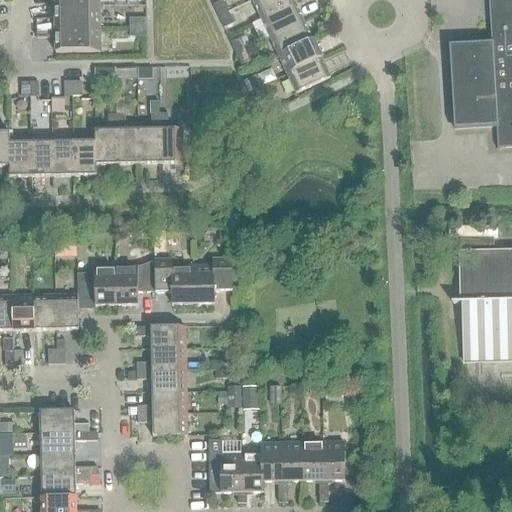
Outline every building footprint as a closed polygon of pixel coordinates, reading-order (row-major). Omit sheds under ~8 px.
[(53,0),(53,8),(98,7),(97,0),(53,0)] [(256,0),(251,2),(260,21),(294,5),(291,0),(256,0)] [(511,0),(487,0),(490,45),(448,47),(453,130),(495,128),(496,149),(511,148),(511,0)] [(217,18),(227,13),(222,2),(212,7),(217,18)] [(302,23),(294,5),(260,21),(269,39),(302,23)] [(98,7),(53,8),(54,54),(99,54),(98,7)] [(232,25),(227,13),(217,18),(223,29),(232,25)] [(128,20),(128,29),(146,29),(146,20),(128,20)] [(269,39),(277,58),(311,42),(302,23),(269,39)] [(128,29),(128,39),(145,38),(146,38),(146,29),(128,29)] [(239,39),(229,44),(234,55),(244,50),(239,39)] [(277,58),(286,76),(320,60),(311,42),(277,58)] [(250,62),(244,50),(234,55),(240,67),(250,62)] [(320,60),(286,76),(295,96),(329,80),(320,60)] [(94,69),(94,82),(113,82),(113,69),(94,69)] [(246,81),(252,92),(262,87),(256,76),(246,81)] [(72,97),(71,83),(63,83),(63,98),(72,97)] [(72,97),(80,97),(80,83),(71,83),(72,97)] [(28,98),(28,84),(20,84),(20,98),(28,98)] [(37,98),(37,84),(28,84),(28,98),(37,98)] [(267,99),(262,87),(252,92),(257,104),(267,99)] [(123,100),(115,100),(115,116),(124,116),(123,100)] [(158,103),(149,103),(150,115),(158,115),(158,103)] [(138,166),(159,166),(158,115),(150,115),(150,131),(137,132),(138,166)] [(158,115),(159,166),(181,165),(181,131),(167,131),(167,115),(158,115)] [(95,167),(116,166),(115,116),(106,116),(107,132),(93,132),(93,143),(94,143),(94,167),(95,167)] [(115,116),(116,166),(138,166),(137,132),(124,132),(124,116),(115,116)] [(8,145),(8,134),(0,134),(0,168),(7,169),(8,169),(8,145)] [(94,143),(93,143),(72,144),(73,178),(95,178),(95,167),(94,167),(94,143)] [(8,179),(30,179),(29,144),(8,145),(8,169),(7,169),(8,179)] [(29,144),(30,179),(51,179),(51,144),(29,144)] [(51,179),(73,178),(72,144),(51,144),(51,179)] [(219,231),(219,244),(228,244),(228,231),(219,231)] [(0,254),(10,254),(10,240),(0,240),(0,254)] [(54,241),(55,258),(76,258),(76,241),(54,241)] [(511,252),(457,254),(458,305),(461,305),(463,364),(511,362),(511,252)] [(210,268),(191,268),(192,306),(213,306),(213,293),(229,292),(228,259),(209,259),(210,268)] [(170,307),(192,306),(191,268),(170,268),(168,261),(153,261),(153,264),(153,276),(154,294),(170,294),(170,307)] [(154,293),(153,276),(153,264),(137,270),(137,294),(154,293)] [(115,308),(114,269),(93,270),(94,308),(115,308)] [(136,269),(114,269),(115,308),(137,307),(136,269)] [(85,275),(76,275),(76,288),(85,288),(85,275)] [(77,297),(54,298),(55,332),(77,332),(77,297)] [(0,333),(12,333),(11,298),(0,298),(0,333)] [(33,298),(11,298),(12,333),(33,333),(33,298)] [(55,332),(54,298),(33,298),(33,333),(55,332)] [(150,351),(184,351),(184,328),(135,329),(135,338),(149,338),(150,351)] [(56,366),(55,351),(47,351),(47,366),(56,366)] [(56,366),(64,366),(64,351),(55,351),(56,366)] [(136,365),(136,373),(185,372),(184,351),(150,351),(150,364),(136,365)] [(12,367),(12,352),(3,352),(4,367),(12,367)] [(12,367),(21,367),(21,352),(12,352),(12,367)] [(209,372),(219,372),(219,362),(209,363),(209,372)] [(150,381),(151,394),(185,394),(185,372),(136,373),(136,382),(150,381)] [(226,380),(226,372),(213,373),(214,380),(226,380)] [(309,398),(322,398),(322,386),(309,386),(309,398)] [(240,389),(226,389),(226,411),(240,411),(240,389)] [(257,389),(241,389),(241,411),(257,411),(257,389)] [(280,389),(268,389),(268,406),(279,406),(280,389)] [(324,390),(325,403),(341,402),(341,390),(324,390)] [(137,416),(186,415),(185,394),(151,394),(151,408),(136,408),(137,416)] [(217,394),(217,407),(226,407),(226,394),(217,394)] [(137,416),(136,408),(127,408),(127,416),(137,416)] [(38,413),(39,435),(88,434),(88,426),(73,426),(73,412),(38,413)] [(186,438),(186,415),(137,416),(137,425),(151,425),(151,438),(186,438)] [(0,435),(13,436),(13,424),(0,424),(0,435)] [(39,435),(39,457),(74,456),(74,443),(96,443),(96,434),(88,434),(39,435)] [(208,495),(237,495),(241,495),(240,456),(221,457),(221,441),(207,442),(208,495)] [(322,483),(327,483),(344,483),(343,444),(322,445),(322,483)] [(281,484),(281,445),(259,446),(259,456),(261,456),(261,484),(262,484),(277,484),(277,494),(286,494),(286,484),(281,484)] [(302,483),(301,445),(281,445),(281,484),(286,484),(302,483)] [(322,483),(322,445),(301,445),(302,483),(318,483),(318,493),(327,493),(327,483),(322,483)] [(74,469),(74,456),(39,457),(40,478),(89,478),(88,469),(74,469)] [(261,456),(259,456),(240,456),(241,495),(237,495),(237,505),(245,505),(245,495),(262,494),(262,484),(261,484),(261,456)] [(89,478),(89,486),(98,486),(98,477),(97,477),(89,478)] [(40,478),(40,500),(75,499),(74,486),(89,486),(89,478),(40,478)] [(0,482),(0,494),(11,494),(11,482),(0,482)] [(327,493),(318,493),(318,504),(327,504),(327,493)] [(286,494),(277,494),(278,505),(286,504),(286,494)] [(74,511),(75,499),(40,500),(40,511),(74,511)]
